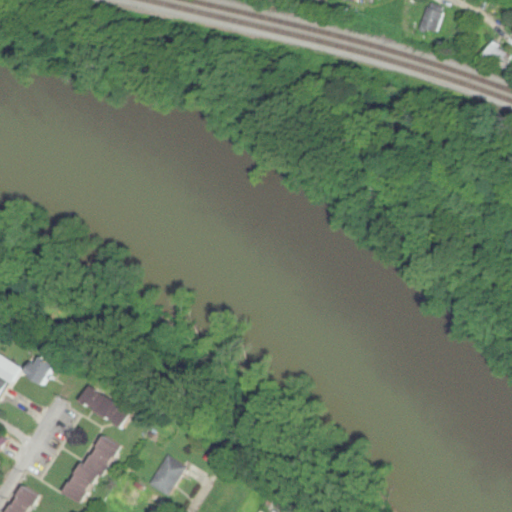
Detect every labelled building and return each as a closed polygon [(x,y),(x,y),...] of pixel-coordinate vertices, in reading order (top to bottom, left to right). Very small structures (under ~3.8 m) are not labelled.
[(363,0),(339,0),(339,1),(359,10),(363,0)] [(446,12),(430,7),(424,27),(441,32),(446,12)] [(486,59),(511,68),(511,50),(492,44),(486,59)] [(65,362),(48,351),(32,375),(49,386),(65,362)] [(0,402),(5,405),(24,367),(2,356),(0,360),(0,402)] [(131,427),(140,410),(95,388),(87,405),(131,427)] [(125,446),(110,437),(93,467),(88,464),(70,494),(92,506),(125,446)] [(174,497),(191,467),(170,455),(153,486),(174,497)] [(121,498),(132,503),(139,491),(127,485),(121,498)] [(37,511),(46,497),(30,487),(15,511),(37,511)] [(171,511),(175,509),(158,495),(145,510),(148,511),(171,511)]
